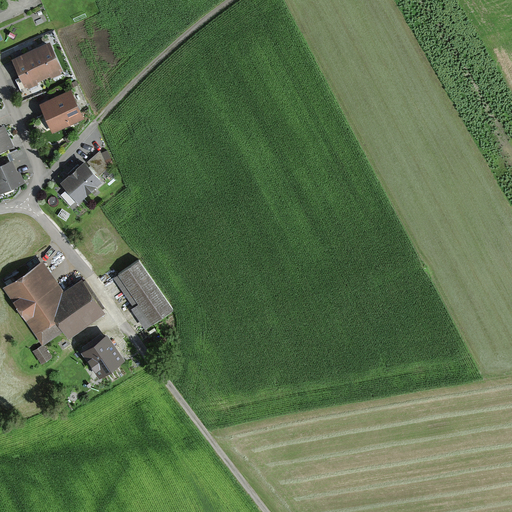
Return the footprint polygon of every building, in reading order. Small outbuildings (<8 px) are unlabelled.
[(60,69),(49,43),(32,50),(43,76),(60,69)] [(43,76),(32,50),(16,57),(26,83),(43,76)] [(73,90),(43,104),(55,131),(85,118),(73,90)] [(6,125),(0,128),(0,153),(16,146),(6,125)] [(16,160),(0,167),(0,195),(27,184),(16,160)] [(106,182),(89,162),(66,181),(83,202),(106,182)] [(139,259),(114,277),(147,324),(173,306),(139,259)] [(41,263),(7,287),(46,341),(64,327),(69,333),(102,310),(81,282),(64,294),(41,263)] [(107,334),(84,350),(100,372),(123,356),(107,334)] [(45,345),(38,351),(46,363),(54,357),(45,345)]
